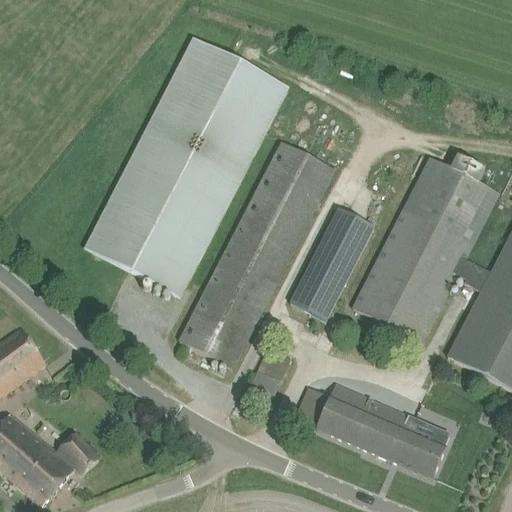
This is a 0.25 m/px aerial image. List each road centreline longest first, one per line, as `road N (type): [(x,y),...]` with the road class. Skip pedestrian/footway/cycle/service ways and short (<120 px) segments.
road 1 (unclassified): [(236,446),(122,375),(0,273)]
road 2 (unclassified): [(397,511),(236,446)]
road 3 (unclassified): [(109,511),(184,484),(236,446)]
